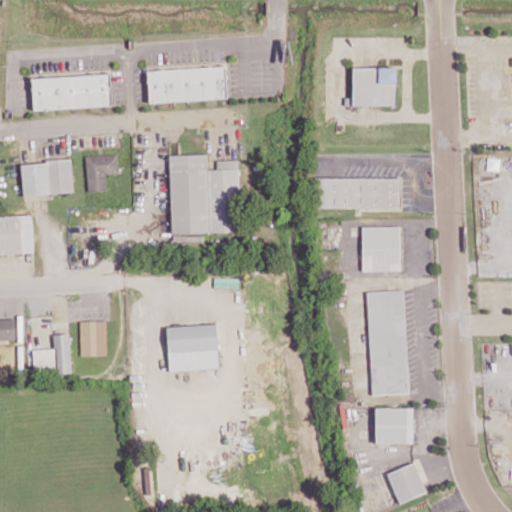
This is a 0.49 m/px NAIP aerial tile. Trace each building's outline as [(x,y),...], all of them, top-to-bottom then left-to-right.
[(226,66),(147,69),(148,101),(227,99),(226,66)] [(397,105),(396,66),(352,67),(353,105),(397,105)] [(33,109),(112,106),(110,73),(32,76),(33,109)] [(87,191),(107,190),(107,174),(119,173),(118,154),(86,155),(87,191)] [(169,155),(172,233),(239,231),(237,159),(217,160),(217,168),(207,169),(207,154),(169,155)] [(21,162),(23,195),(73,192),(71,159),(21,162)] [(401,207),(400,177),(317,178),(317,208),(401,207)] [(0,253),(33,253),(32,215),(0,215),(0,253)] [(400,270),(400,225),(362,226),(362,270),(400,270)] [(367,291),(371,394),(408,393),(404,289),(367,291)] [(15,318),(0,318),(0,338),(15,339),(15,318)] [(80,320),(81,355),(107,355),(106,320),(80,320)] [(169,370),(219,368),(217,324),(167,326),(169,370)] [(33,349),(34,372),(71,371),(69,333),(53,334),(54,348),(33,349)] [(413,442),(413,407),(375,407),(375,443),(413,442)] [(426,492),(414,462),(387,473),(399,503),(426,492)]
